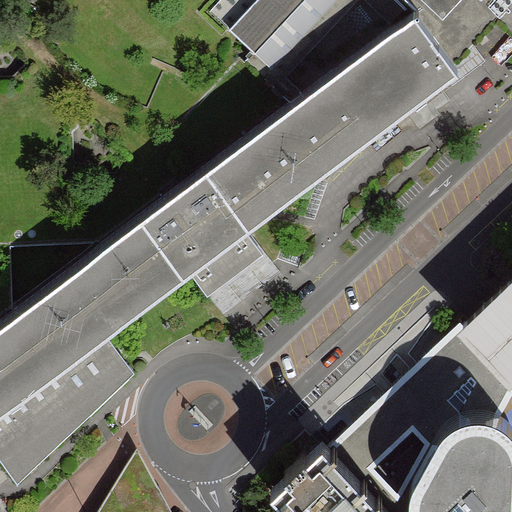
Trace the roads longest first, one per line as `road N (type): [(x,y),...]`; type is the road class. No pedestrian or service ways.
road 1 (unclassified): [(511,118),(249,365),(230,373)]
road 2 (unclassified): [(248,439),(511,192)]
road 3 (unclassified): [(230,373),(185,367),(153,397),(156,443),(188,467)]
